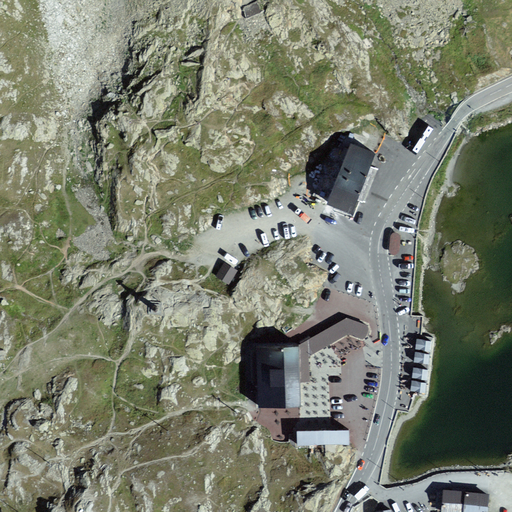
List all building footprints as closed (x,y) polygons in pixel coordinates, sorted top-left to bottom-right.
[(248,9),(254,20),(267,14),(262,3),(248,9)] [(356,145),(329,208),(356,220),(383,156),(376,153),(356,145)] [(397,236),(395,239),(393,251),(393,254),(395,256),(397,257),(401,257),(402,255),(403,252),(405,240),(405,237),(403,236),(399,235),(397,236)] [(241,270),(225,263),(218,280),(234,287),(241,270)] [(370,329),(350,319),(297,350),(264,350),(263,411),(310,412),(310,356),(350,335),(358,340),(365,341),(369,339),(372,334),(370,329)] [(433,343),(422,342),(422,350),(432,351),(433,343)] [(432,356),(422,355),(421,363),(432,364),(432,356)] [(430,370),(420,369),(419,379),(429,380),(430,370)] [(428,384),(418,383),(417,392),(427,393),(428,384)] [(297,433),(297,448),(350,448),(350,433),(297,433)] [(487,511),(490,495),(444,490),(441,511),(487,511)]
